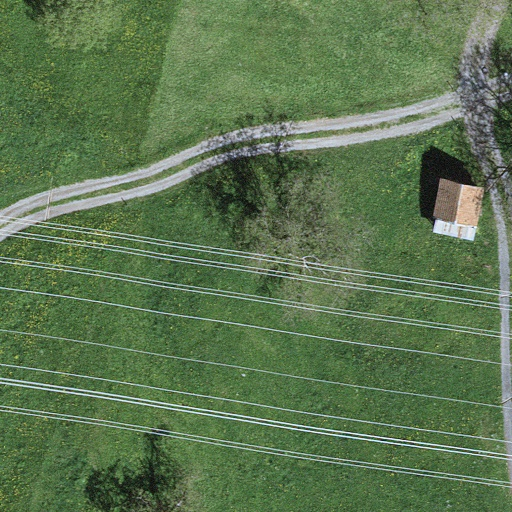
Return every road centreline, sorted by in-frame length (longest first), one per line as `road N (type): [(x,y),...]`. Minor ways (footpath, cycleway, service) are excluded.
road 1 (track): [(511,89),(366,131),(250,144),(140,185),(23,213),(0,231)]
road 2 (track): [(511,248),(462,107),(499,0)]
